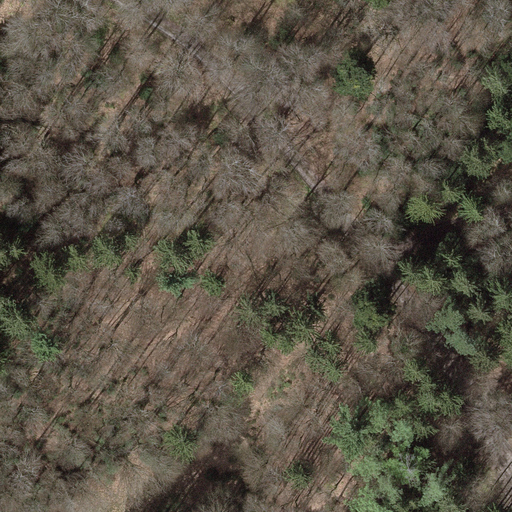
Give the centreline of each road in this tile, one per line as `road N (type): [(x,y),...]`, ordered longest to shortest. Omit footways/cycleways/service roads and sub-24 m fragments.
road 1 (track): [(511,483),(444,347),(387,258),(209,55),(117,0)]
road 2 (track): [(511,206),(387,258)]
